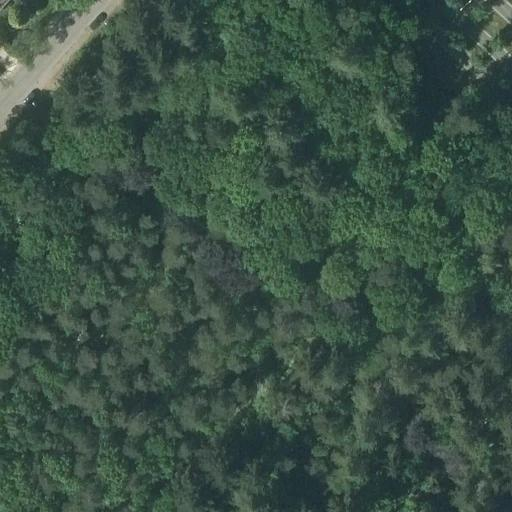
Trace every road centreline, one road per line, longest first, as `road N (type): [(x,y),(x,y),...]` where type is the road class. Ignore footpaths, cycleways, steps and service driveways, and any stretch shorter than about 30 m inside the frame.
road 1 (track): [(511,392),(158,58),(120,44),(85,11)]
road 2 (unknown): [(260,0),(265,43),(297,109),(303,193),(290,368),(325,471),(360,511)]
road 3 (residential): [(0,106),(95,0)]
